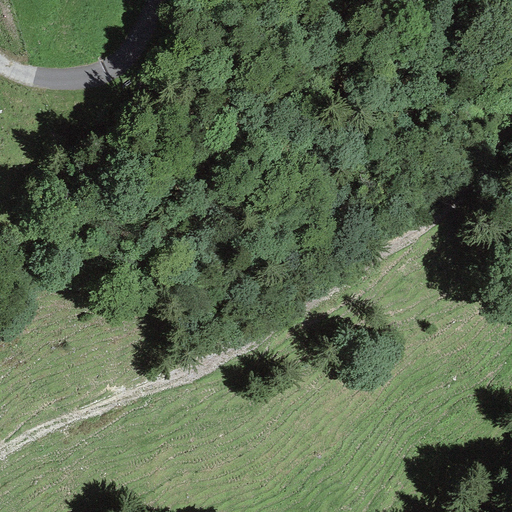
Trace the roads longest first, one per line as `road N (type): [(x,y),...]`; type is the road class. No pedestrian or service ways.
road 1 (track): [(0,453),(266,336),(511,155)]
road 2 (unclassified): [(156,0),(134,45),(109,71),(56,79),(0,61)]
